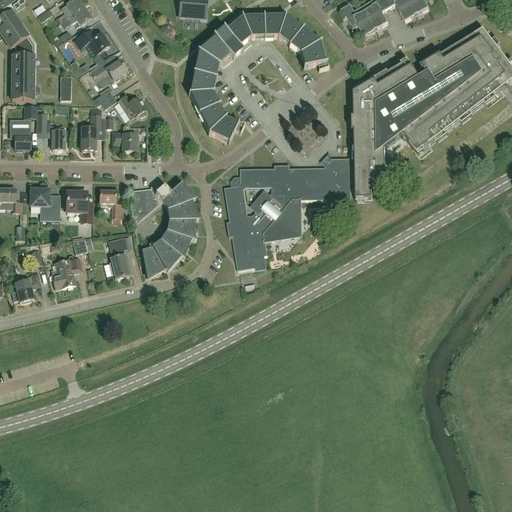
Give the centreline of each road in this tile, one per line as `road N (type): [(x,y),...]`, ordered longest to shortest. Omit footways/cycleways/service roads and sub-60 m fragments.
road 1 (primary): [(0,428),(121,387),(225,339),(511,179)]
road 2 (residential): [(0,326),(191,280),(211,236),(200,171)]
road 3 (residential): [(177,172),(177,125),(95,0)]
road 4 (residential): [(200,171),(232,159),(357,60)]
road 5 (residential): [(177,172),(0,170)]
